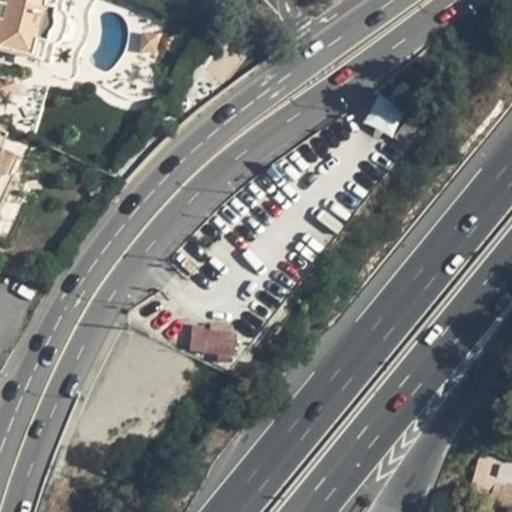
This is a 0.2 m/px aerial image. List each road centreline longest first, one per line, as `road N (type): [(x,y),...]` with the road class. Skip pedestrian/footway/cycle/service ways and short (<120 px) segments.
road 1 (primary): [(16,511),(72,362),(105,301),(151,243),(261,140),(455,0)]
road 2 (primary): [(393,0),(242,108),(127,219),(75,289),(17,406)]
road 3 (motorway): [(511,173),(232,511)]
road 4 (unknown): [(137,261),(200,294),(261,284),(398,127)]
road 5 (motorway): [(304,511),(511,259)]
road 6 (motorway): [(390,511),(511,326)]
